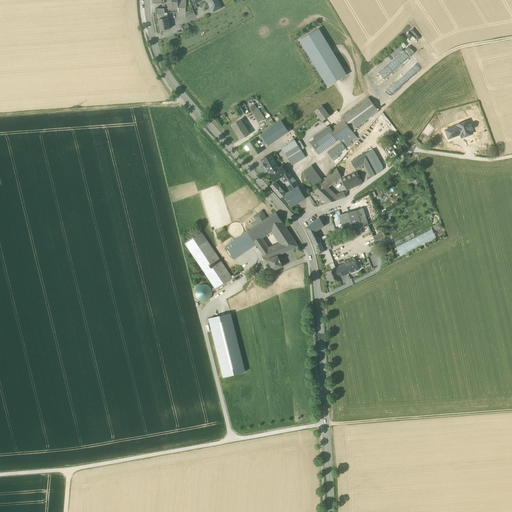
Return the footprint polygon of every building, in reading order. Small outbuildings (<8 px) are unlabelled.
[(185,0),(177,0),(178,2),(178,8),(183,8),(184,5),(185,5),(185,0)] [(207,0),(211,8),(219,4),(217,0),(196,0),(198,2),(201,0),(207,0)] [(159,20),(161,31),(170,29),(168,18),(165,19),(164,14),(158,15),(159,20)] [(327,87),(347,75),(319,29),(299,41),(327,87)] [(414,36),(416,33),(410,29),(406,36),(410,39),(413,34),(414,36)] [(396,48),(400,52),(406,48),(402,43),(396,48)] [(405,51),(372,76),(378,83),(374,86),(380,95),(394,84),(397,89),(428,65),(418,52),(409,58),(405,51)] [(342,117),(344,120),(352,130),(378,111),(368,98),(342,117)] [(239,105),(235,107),(241,116),(245,114),(239,105)] [(317,115),(322,121),(329,116),(322,106),(316,110),(318,114),(317,115)] [(252,113),(258,123),(265,119),(258,108),(257,109),(253,111),(252,113)] [(232,125),(241,140),(249,135),(240,120),(232,125)] [(341,142),(338,144),(340,146),(337,148),(329,154),(332,159),(337,155),(345,149),(352,144),(351,141),(354,138),(356,137),(352,130),(344,120),(331,129),(335,134),(339,140),(341,142)] [(268,146),(289,132),(281,121),(261,135),(263,138),(267,144),(268,146)] [(457,126),(445,130),(448,139),(460,134),(463,133),(464,137),(473,134),(471,130),(473,129),(471,124),(469,125),(468,121),(457,126)] [(319,146),(335,134),(331,129),(329,126),(313,138),(314,139),(318,144),(319,146)] [(319,146),(318,144),(313,148),(319,155),(339,140),(335,134),(319,146)] [(249,150),(254,156),(254,155),(261,150),(262,151),(262,150),(260,148),(258,145),(262,143),(260,140),(257,142),(254,139),(254,140),(247,145),(246,144),(246,145),(247,146),(249,150)] [(310,143),(313,148),(318,144),(314,139),(310,143)] [(282,149),(288,159),(288,158),(300,151),(301,150),(296,143),(295,141),(294,141),(288,145),(282,149)] [(296,143),(301,150),(304,148),(299,141),(296,143)] [(337,155),(339,157),(347,151),(345,149),(337,155)] [(372,150),(368,153),(379,173),(383,170),(382,167),(372,150)] [(300,151),(288,158),(292,165),(304,157),(300,151)] [(372,177),(379,173),(368,153),(360,157),(364,163),(372,177)] [(261,160),(270,174),(279,169),(270,155),(261,160)] [(364,163),(360,157),(351,162),(354,169),(364,163)] [(303,172),(310,182),(318,176),(311,166),(303,172)] [(258,170),(262,176),(267,172),(264,167),(258,170)] [(282,167),(279,169),(270,174),(274,181),(282,177),(287,174),(287,173),(282,167)] [(321,185),(325,189),(328,187),(341,177),(337,168),(321,185)] [(282,177),(285,182),(292,177),(289,172),(287,173),(287,174),(282,177)] [(356,173),(350,175),(342,179),(345,187),(347,191),(361,184),(356,173)] [(310,182),(314,186),(321,180),(318,176),(310,182)] [(285,182),(290,191),(298,187),(292,177),(285,182)] [(270,187),(280,198),(284,195),(286,194),(285,194),(275,182),(270,187)] [(334,197),(335,196),(328,187),(325,189),(321,185),(315,191),(327,204),(335,201),(334,197)] [(284,195),(291,207),(305,199),(298,187),(290,191),(285,194),(286,194),(284,195)] [(357,211),(362,228),(367,224),(363,209),(357,211)] [(342,226),(344,231),(362,228),(357,211),(339,215),(342,226)] [(254,217),(259,224),(266,219),(261,212),(254,217)] [(260,238),(271,230),(282,222),(276,213),(266,219),(259,224),(247,232),(254,242),(260,238)] [(310,234),(315,244),(320,241),(315,232),(324,226),(319,218),(306,228),(310,234)] [(271,230),(281,244),(283,243),(281,239),(284,238),(283,237),(289,232),(282,222),(271,230)] [(432,229),(396,247),(400,256),(437,239),(432,229)] [(184,243),(190,252),(207,241),(201,232),(184,243)] [(247,232),(230,243),(234,249),(229,252),(234,260),(256,245),(254,242),(247,232)] [(299,246),(289,232),(283,237),(284,238),(281,239),(283,243),(281,244),(276,246),(280,255),(298,247),(299,247),(298,246),(299,246)] [(373,237),(375,242),(385,237),(383,233),(373,237)] [(395,242),(397,245),(415,237),(413,233),(395,242)] [(264,244),(260,238),(254,242),(256,245),(258,248),(264,244)] [(320,241),(315,244),(315,245),(319,254),(321,253),(324,251),(328,250),(331,248),(327,238),(320,241)] [(190,252),(199,265),(216,254),(207,241),(190,252)] [(225,247),(229,252),(234,249),(230,243),(225,247)] [(268,260),(273,271),(282,267),(283,267),(282,266),(277,256),(280,255),(276,246),(268,250),(272,258),(268,260)] [(268,250),(266,247),(260,251),(264,257),(266,255),(268,260),(272,258),(268,250)] [(321,253),(325,264),(333,262),(329,250),(324,252),(321,253)] [(232,278),(216,254),(199,265),(216,290),(232,278)] [(336,269),(339,278),(359,270),(356,262),(356,261),(336,269)] [(327,272),(330,282),(339,278),(336,269),(331,270),(329,264),(326,266),(328,272),(327,272)] [(195,292),(195,295),(197,298),(199,300),(202,301),(206,301),(209,300),(211,297),(212,294),(212,290),(210,287),(208,285),(204,284),(201,285),(198,286),(196,289),(195,292)] [(209,319),(223,377),(245,372),(230,314),(209,319)]
